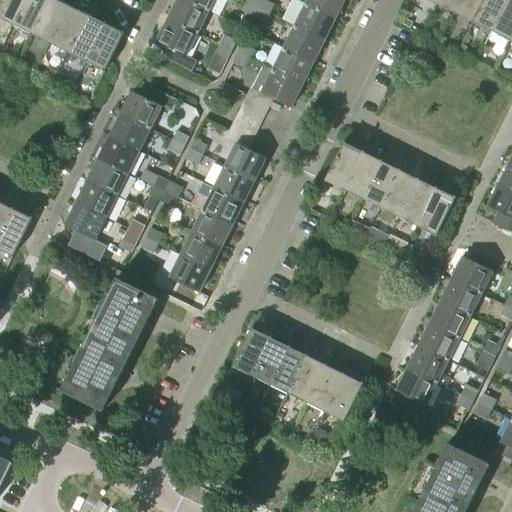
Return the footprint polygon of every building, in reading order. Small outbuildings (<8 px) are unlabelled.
[(0,0),(0,19),(12,25),(24,0),(0,0)] [(24,0),(12,25),(31,34),(47,0),(24,0)] [(47,0),(31,34),(49,44),(69,3),(61,0),(47,0)] [(189,0),(174,0),(166,16),(196,31),(207,9),(189,0)] [(189,0),(207,9),(211,0),(189,0)] [(240,9),(252,15),(257,6),(245,0),(243,0),(244,0),(240,9)] [(273,2),(269,0),(260,0),(257,6),(269,12),(273,2)] [(307,0),(306,2),(334,16),(342,0),(307,0)] [(436,0),(435,3),(453,12),(459,0),(436,0)] [(459,0),(453,12),(471,21),(481,0),(459,0)] [(481,0),(471,21),(490,30),(504,0),(481,0)] [(511,0),(504,0),(490,30),(508,39),(511,30),(511,0)] [(306,2),(295,25),(323,39),(334,16),(306,2)] [(49,44),(67,53),(87,13),(69,3),(49,44)] [(257,6),(252,15),(264,21),(269,12),(257,6)] [(67,53),(85,62),(105,21),(87,13),(67,53)] [(196,31),(166,16),(156,37),(170,44),(163,58),(192,73),(198,61),(184,54),(196,31)] [(105,21),(85,62),(104,71),(124,31),(105,21)] [(295,25),(284,47),(312,61),(323,39),(295,25)] [(224,33),(219,42),(231,48),(236,39),(224,33)] [(231,48),(219,42),(215,51),(227,57),(231,48)] [(242,42),(238,51),(250,57),(254,48),(242,42)] [(284,47),(273,69),(301,83),(312,61),(284,47)] [(250,57),(238,51),(233,60),(245,66),(250,57)] [(264,66),(253,88),(272,98),(289,107),(301,83),(273,69),(273,70),(264,66)] [(50,69),(45,78),(53,81),(54,78),(56,73),(57,72),(50,69)] [(54,78),(53,81),(63,86),(64,82),(66,78),(56,73),(54,78)] [(129,89),(119,111),(149,126),(159,105),(172,112),(178,101),(151,87),(146,97),(129,89)] [(245,94),(244,97),(267,108),(272,98),(253,88),(249,87),(245,94)] [(244,97),(239,107),(262,118),(267,108),(244,97)] [(239,107),(234,117),(257,129),(262,118),(239,107)] [(119,111),(107,133),(137,148),(149,126),(119,111)] [(229,127),(229,128),(252,139),(257,129),(234,117),(229,127)] [(234,142),(247,149),(252,139),(229,128),(224,137),(234,142)] [(178,130),(174,139),(186,145),(190,136),(178,130)] [(107,133),(96,155),(126,171),(137,148),(107,133)] [(194,138),(189,147),(201,153),(206,143),(194,138)] [(186,145),(174,139),(169,148),(181,154),(186,145)] [(234,142),(223,165),(253,180),(264,157),(247,149),(234,142)] [(324,181),(343,191),(363,151),(344,142),(324,181)] [(201,153),(189,147),(185,156),(197,162),(201,153)] [(343,191),(361,200),(381,161),(363,151),(343,191)] [(96,155),(85,177),(115,193),(126,171),(96,155)] [(511,160),(500,182),(511,187),(511,160)] [(361,200),(380,209),(399,170),(381,161),(361,200)] [(223,165),(212,187),(242,202),(253,180),(223,165)] [(380,209),(398,218),(417,179),(399,170),(380,209)] [(159,175),(154,185),(166,191),(171,181),(159,175)] [(85,177),(74,199),(104,215),(115,193),(85,177)] [(398,218),(416,227),(436,188),(417,179),(398,218)] [(184,188),(171,181),(166,191),(179,197),(184,188)] [(511,187),(500,182),(489,204),(499,210),(493,222),(511,231),(511,187)] [(166,191),(154,185),(148,195),(150,196),(144,209),(152,213),(159,198),(161,200),(166,191)] [(212,187),(201,209),(231,225),(242,202),(212,187)] [(436,188),(416,227),(435,237),(455,198),(436,188)] [(179,197),(166,191),(161,200),(174,206),(179,197)] [(104,215),(74,199),(63,222),(93,237),(104,215)] [(0,233),(13,207),(0,201),(0,233)] [(0,233),(0,250),(12,257),(32,217),(13,207),(0,233)] [(201,209),(190,231),(220,247),(231,225),(201,209)] [(133,219),(129,228),(141,234),(145,224),(133,219)] [(141,234),(129,228),(120,247),(132,253),(141,234)] [(151,228),(147,237),(159,243),(164,235),(151,228)] [(190,231),(179,254),(209,269),(220,247),(190,231)] [(159,243),(147,237),(142,246),(154,253),(159,243)] [(209,269),(179,254),(167,277),(198,292),(209,269)] [(464,255),(453,278),(483,293),(494,270),(464,255)] [(101,411),(151,309),(157,297),(115,277),(59,390),(101,411)] [(453,278),(442,300),(472,315),(483,293),(453,278)] [(442,300),(431,322),(461,337),(472,315),(442,300)] [(511,307),(507,305),(503,314),(511,318),(511,307)] [(431,322),(420,344),(450,360),(461,337),(431,322)] [(232,367),(252,376),(272,337),(252,327),(232,367)] [(252,376),(270,386),(290,346),(272,337),(252,376)] [(488,340),(483,349),(497,355),(501,347),(488,340)] [(420,344),(409,367),(450,388),(454,379),(443,374),(450,360),(420,344)] [(270,386),(288,395),(308,355),(290,346),(270,386)] [(497,355),(483,349),(475,365),(489,371),(497,355)] [(511,352),(507,350),(503,358),(511,363),(511,352)] [(288,395),(307,404),(326,365),(308,355),(288,395)] [(511,369),(511,363),(503,358),(498,367),(510,373),(511,369)] [(307,404),(325,413),(345,374),(326,365),(307,404)] [(450,388),(409,367),(398,390),(428,405),(438,383),(450,389),(450,388)] [(345,374),(325,413),(344,423),(364,384),(345,374)] [(467,386),(463,394),(475,400),(479,392),(467,386)] [(475,400),(463,394),(459,403),(470,409),(475,400)] [(485,394),(480,403),(493,409),(497,400),(485,394)] [(493,409),(480,403),(476,411),(488,418),(493,409)] [(511,420),(501,442),(511,447),(511,420)] [(316,431),(312,441),(332,450),(333,446),(336,440),(337,438),(317,429),(316,431)] [(411,511),(464,511),(489,461),(447,440),(411,511)] [(0,490),(14,463),(0,455),(0,490)]
